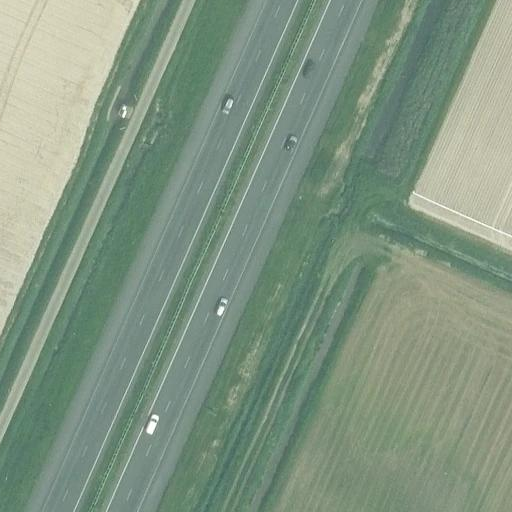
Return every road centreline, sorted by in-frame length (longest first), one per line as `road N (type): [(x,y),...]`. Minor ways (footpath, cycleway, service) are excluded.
road 1 (motorway): [(282,0),(58,511)]
road 2 (motorway): [(122,511),(345,0)]
road 3 (unclassified): [(186,0),(0,423)]
